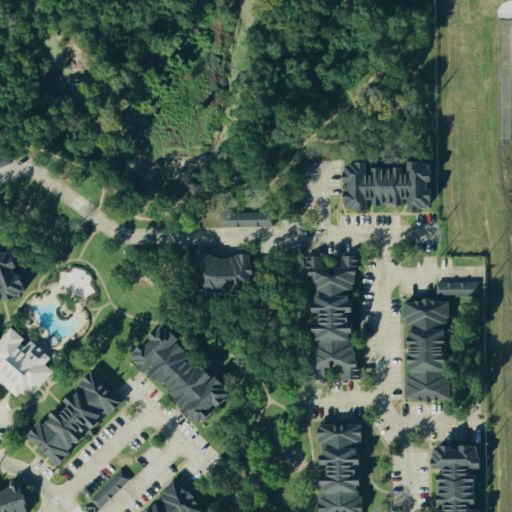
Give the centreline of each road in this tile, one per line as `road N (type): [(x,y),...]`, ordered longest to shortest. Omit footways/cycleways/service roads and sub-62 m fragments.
road 1 (residential): [(435,233),(118,238),(24,168),(0,177)]
road 2 (residential): [(407,511),(406,454),(379,403),(379,236)]
road 3 (residential): [(47,511),(147,412)]
road 4 (residential): [(124,389),(216,480)]
